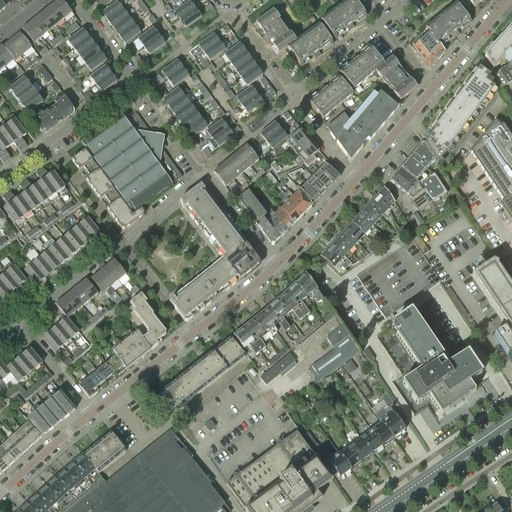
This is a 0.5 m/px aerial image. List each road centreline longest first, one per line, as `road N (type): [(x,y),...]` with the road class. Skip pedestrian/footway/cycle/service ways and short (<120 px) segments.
road 1 (residential): [(90,415),(20,324),(202,175)]
road 2 (residential): [(408,0),(290,97),(355,181)]
road 3 (residential): [(90,415),(276,265)]
road 4 (residential): [(355,181),(508,0)]
road 5 (residential): [(135,81),(0,180)]
road 6 (secondary): [(390,511),(511,427)]
